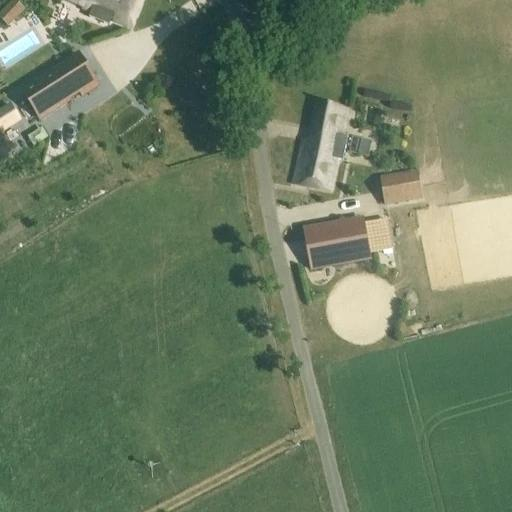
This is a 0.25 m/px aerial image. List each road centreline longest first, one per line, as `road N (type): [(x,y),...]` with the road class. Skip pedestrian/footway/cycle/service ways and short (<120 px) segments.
road 1 (unclassified): [(341,511),(261,173),(250,7)]
road 2 (track): [(164,511),(321,429)]
